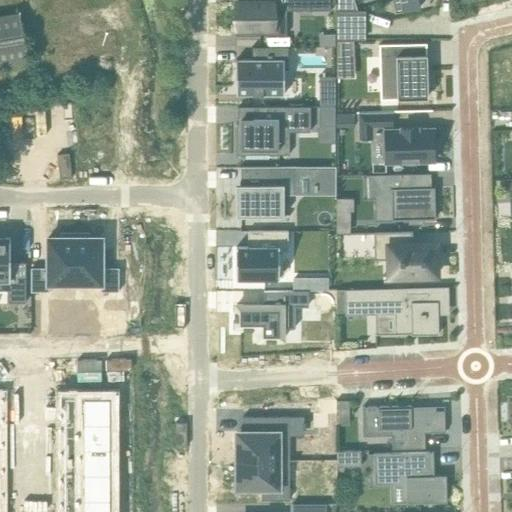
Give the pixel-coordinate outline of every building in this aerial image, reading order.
[(238,2),(236,2),(236,29),(250,29),(250,34),(287,34),(287,10),(312,10),(312,3),(331,3),(330,0),(258,0),(258,2),(238,2)] [(358,12),(353,0),(337,0),(338,39),(364,39),(364,12),(358,12)] [(392,0),(396,13),(421,7),(418,0),(392,0)] [(19,12),(0,15),(0,66),(28,62),(19,12)] [(353,41),(338,41),(338,61),(353,61),(353,41)] [(403,44),(379,45),(380,85),(397,85),(397,99),(428,98),(427,55),(404,56),(403,44)] [(252,59),(236,59),(236,95),(284,95),(284,61),(288,61),(288,47),(252,47),(252,48),(264,48),(264,59),(252,59)] [(237,123),(237,155),(251,155),(251,158),(268,158),(268,154),(290,154),(290,132),(311,132),(311,106),(258,106),(258,123),(237,123)] [(392,113),(359,114),(359,139),(370,139),(371,163),(386,163),(434,161),(434,157),(437,157),(437,142),(433,142),(433,129),(417,130),(417,128),(401,129),(401,130),(393,130),(392,113)] [(354,114),(336,114),(336,128),(354,128),(354,114)] [(236,184),(236,217),(240,217),(289,217),(289,214),(284,214),(284,195),(296,195),(336,194),(336,166),(296,166),(240,166),(240,184),(236,184)] [(411,174),(365,175),(366,198),(377,198),(377,221),(392,220),(409,220),(409,224),(422,223),(422,220),(436,219),(435,187),(431,187),(411,188),(411,174)] [(336,213),(336,234),(349,234),(350,213),(336,213)] [(236,247),(236,279),(279,279),(279,249),(288,249),(288,231),(248,231),(248,246),(236,247)] [(389,260),(390,276),(438,275),(437,244),(414,245),(413,232),(375,233),(375,260),(389,260)] [(31,268),(31,292),(49,292),(49,284),(75,284),(75,233),(61,233),(61,238),(48,238),(48,268),(31,268)] [(75,233),(75,284),(100,284),(100,292),(119,292),(119,268),(102,268),(102,238),(88,238),(88,233),(75,233)] [(0,237),(0,290),(9,290),(9,302),(26,302),(26,263),(10,263),(10,238),(0,237)] [(293,279),(293,291),(308,291),(328,291),(328,279),(293,279)] [(345,312),(345,315),(394,313),(395,334),(411,333),(411,335),(438,334),(438,313),(430,314),(430,292),(406,293),(406,288),(345,290),(345,312)] [(345,290),(336,290),(336,313),(345,312),(345,290)] [(234,312),(234,320),(236,320),(236,328),(259,328),(259,340),(283,340),(283,328),(295,328),(295,307),(308,307),(308,291),(293,291),(264,291),(264,305),(236,305),(236,312),(234,312)] [(64,398),(64,424),(110,424),(110,398),(64,398)] [(336,401),(336,413),(349,413),(349,401),(336,401)] [(411,406),(362,407),(363,428),(379,428),(379,433),(391,433),(391,439),(392,449),(425,448),(425,433),(445,432),(445,410),(436,411),(436,406),(411,407),(411,406)] [(19,412),(19,424),(27,424),(27,412),(19,412)] [(35,412),(35,424),(43,424),(43,412),(35,412)] [(236,442),(236,460),(279,460),(279,461),(285,461),(285,431),(290,431),(290,416),(243,416),(243,431),(241,431),(241,442),(236,442)] [(64,424),(64,449),(110,449),(110,424),(64,424)] [(19,437),(19,449),(27,449),(27,437),(19,437)] [(35,437),(35,449),(43,449),(43,437),(35,437)] [(19,449),(19,461),(27,461),(27,449),(19,449)] [(35,449),(35,461),(43,461),(43,449),(35,449)] [(64,449),(64,475),(110,475),(110,449),(64,449)] [(337,467),(361,466),(361,450),(336,451),(337,467)] [(430,476),(429,452),(373,454),(374,485),(406,484),(407,503),(447,502),(446,476),(430,476)] [(236,460),(236,488),(262,488),(262,500),(290,500),(290,483),(279,483),(279,461),(279,460),(236,460)] [(64,475),(64,500),(110,500),(110,475),(64,475)] [(19,488),(19,500),(27,500),(27,488),(19,488)] [(35,488),(35,500),(43,500),(43,488),(35,488)] [(19,500),(19,511),(27,511),(27,500),(19,500)] [(35,500),(35,511),(43,511),(43,500),(35,500)] [(64,500),(63,511),(110,511),(110,500),(64,500)]
